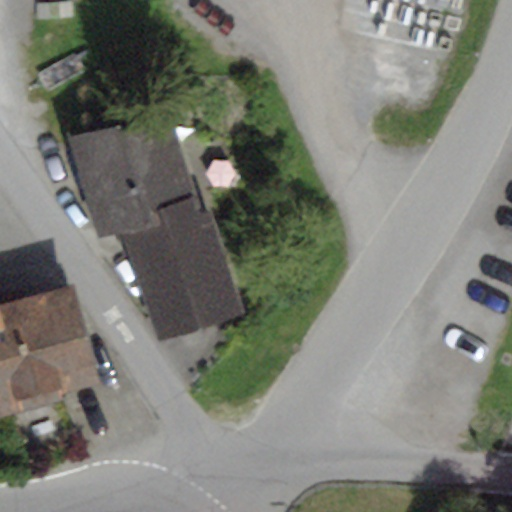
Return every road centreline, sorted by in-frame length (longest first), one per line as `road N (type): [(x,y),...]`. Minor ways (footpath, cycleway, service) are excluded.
road 1 (residential): [(268,462),(439,202),(489,107),(511,40)]
road 2 (unclassified): [(162,511),(183,454),(178,408),(0,159)]
road 3 (unclassified): [(511,474),(329,455),(268,462)]
